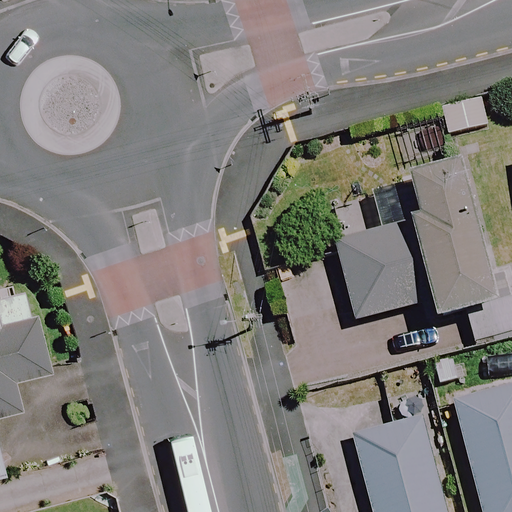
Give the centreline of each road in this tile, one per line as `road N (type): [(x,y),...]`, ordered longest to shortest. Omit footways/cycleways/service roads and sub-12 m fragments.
road 1 (tertiary): [(218,511),(140,206),(120,175)]
road 2 (tertiary): [(453,0),(156,86)]
road 3 (tertiary): [(31,31),(56,21),(107,27),(129,41),(156,86)]
road 4 (tertiary): [(120,175),(95,186),(43,184),(0,147)]
